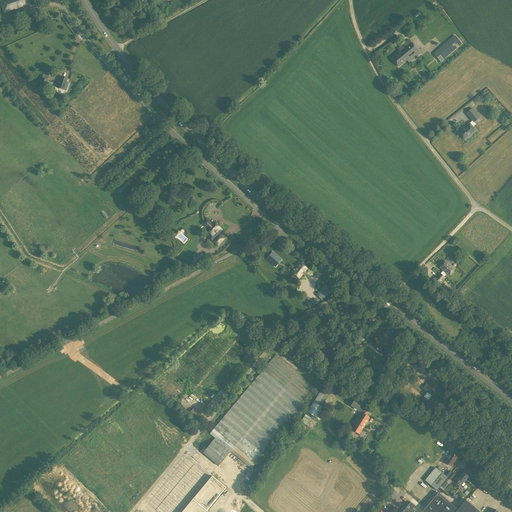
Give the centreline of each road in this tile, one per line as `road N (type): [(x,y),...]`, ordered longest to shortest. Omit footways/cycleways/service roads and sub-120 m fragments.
road 1 (unclassified): [(347,287),(302,313),(130,511)]
road 2 (unclassified): [(274,226),(0,375)]
road 3 (unclassified): [(348,0),(365,55),(401,115),(474,206)]
road 4 (unclassified): [(274,226),(101,58)]
road 5 (primary): [(284,220),(198,144),(116,48)]
road 6 (unclassified): [(511,417),(376,311)]
road 7 (primary): [(511,399),(385,301)]
road 8 (track): [(385,301),(474,206)]
road 9 (primary): [(385,301),(284,220)]
